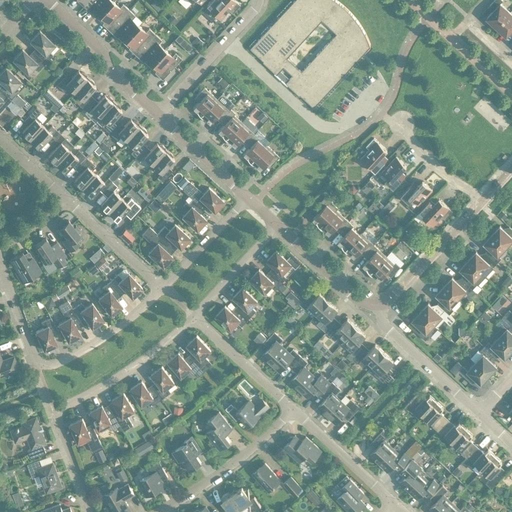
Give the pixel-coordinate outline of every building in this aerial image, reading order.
[(99,16),(112,2),(110,0),(89,0),(83,7),(90,14),(94,11),(99,16)] [(232,13),(239,5),(233,0),(210,0),(206,6),(210,10),(209,10),(219,20),(228,10),(232,13)] [(294,0),(250,49),(263,61),(262,62),(274,73),(274,74),(276,76),(283,67),(292,76),(285,84),(287,86),(287,85),(299,96),(300,95),(313,108),(370,47),(369,43),(367,40),(365,36),(364,33),(362,29),(360,26),(357,23),(355,20),(353,17),(350,14),(347,11),(345,9),(342,6),(339,4),(336,1),(333,0),(294,0)] [(494,29),(510,12),(500,3),(502,1),(501,0),(494,0),(489,6),(494,10),(486,18),(490,22),(488,23),(494,29)] [(109,31),(128,10),(122,4),(119,8),(112,2),(99,16),(104,20),(102,24),(109,31)] [(195,18),(204,26),(212,17),(203,9),(195,18)] [(128,10),(109,31),(116,38),(120,35),(125,40),(138,26),(131,20),(135,16),(128,10)] [(511,14),(510,12),(494,29),(500,34),(502,33),(506,36),(511,29),(511,14)] [(135,55),(155,34),(148,28),(145,32),(138,26),(125,40),(130,44),(128,49),(135,55)] [(45,63),(47,65),(51,60),(49,58),(52,55),(48,51),(54,45),(39,31),(30,41),(38,48),(34,53),(45,63)] [(151,64),(164,50),(158,44),(161,40),(155,34),(135,55),(143,62),(147,60),(151,64)] [(45,63),(34,53),(30,57),(22,49),(12,59),(27,73),(33,67),(38,71),(45,63)] [(164,50),(151,64),(156,69),(154,73),(162,80),(181,59),(175,53),(171,56),(164,50)] [(66,58),(59,66),(62,69),(70,61),(66,58)] [(20,108),(25,102),(16,94),(18,92),(14,88),(20,81),(5,67),(0,72),(0,81),(4,85),(0,89),(11,100),(20,108)] [(67,94),(74,93),(88,77),(83,73),(82,72),(80,72),(78,71),(70,80),(65,75),(56,85),(67,94)] [(88,77),(74,93),(79,97),(75,101),(83,109),(91,100),(87,96),(95,87),(93,85),(93,83),(93,81),(88,77)] [(199,117),(216,99),(203,87),(195,96),(200,100),(192,108),(196,111),(196,112),(197,115),(199,117)] [(11,100),(0,89),(0,103),(4,107),(11,100)] [(84,113),(95,123),(114,101),(109,97),(108,96),(106,97),(104,95),(96,104),(91,100),(83,109),(85,111),(84,113)] [(39,106),(45,105),(44,97),(37,99),(39,106)] [(228,110),(216,99),(199,117),(202,119),(204,120),(205,120),(209,123),(216,115),(220,119),(228,110)] [(114,101),(95,123),(96,121),(109,133),(117,124),(113,120),(121,111),(120,109),(120,107),(119,106),(114,101)] [(250,104),(241,112),(251,124),(256,119),(250,113),(255,109),(250,104)] [(24,137),(28,141),(43,126),(41,125),(41,123),(41,121),(36,117),(41,112),(36,107),(25,119),(30,123),(21,132),(23,133),(23,135),(24,137)] [(228,110),(220,119),(225,123),(217,131),(221,134),(221,136),(222,138),(224,140),(241,122),(233,115),(235,113),(230,109),(228,110)] [(242,116),(239,119),(248,128),(251,124),(242,116)] [(117,124),(109,133),(122,145),(126,141),(140,125),(136,121),(134,121),(132,121),(130,119),(122,128),(117,124)] [(253,134),(241,122),(224,140),(226,142),(229,143),(230,143),(233,146),(241,138),(245,142),(253,134)] [(140,125),(126,141),(128,142),(128,144),(128,146),(133,150),(130,153),(135,157),(144,148),(139,144),(147,135),(146,134),(146,132),(145,130),(140,125)] [(51,134),(43,126),(28,141),(33,146),(35,146),(37,146),(39,148),(47,139),(51,143),(60,134),(55,129),(51,134)] [(50,161),(54,166),(69,150),(73,146),(60,134),(51,143),(56,147),(47,156),(49,158),(49,160),(50,161)] [(246,158),(246,159),(248,161),(249,163),(264,147),(257,140),(258,138),(253,134),(245,142),(250,146),(242,155),(246,158)] [(380,158),(387,150),(373,138),(365,146),(369,150),(360,159),(375,172),(385,162),(380,158)] [(135,157),(134,159),(138,163),(144,157),(152,165),(167,150),(162,145),(160,145),(158,145),(156,144),(148,152),(144,148),(135,157)] [(266,162),(271,166),(279,157),(266,145),(264,147),(249,163),(251,164),(253,166),(255,167),(259,170),(266,162)] [(77,167),(86,158),(78,151),(74,155),(69,150),(54,166),(59,170),(61,171),(63,170),(65,172),(73,163),(77,167)] [(167,150),(152,165),(161,173),(157,177),(161,182),(170,173),(165,168),(174,159),(172,158),(172,156),(171,154),(167,150)] [(405,176),(400,171),(406,165),(396,157),(382,172),(388,177),(384,181),(393,189),(405,176)] [(94,165),(86,158),(77,167),(82,171),(74,180),(75,182),(75,184),(76,186),(81,190),(95,174),(90,170),(94,165)] [(99,187),(104,191),(112,182),(108,178),(103,182),(95,174),(81,190),(85,194),(87,195),(89,195),(91,196),(99,187)] [(185,178),(177,186),(182,190),(190,182),(185,178)] [(107,214),(121,199),(113,191),(117,186),(112,182),(104,191),(108,196),(100,204),(102,206),(101,208),(102,210),(107,214)] [(192,199),(201,208),(205,204),(214,211),(223,201),(208,187),(202,194),(190,182),(182,190),(192,200),(192,199)] [(408,203),(406,206),(413,213),(419,206),(418,205),(432,190),(424,182),(419,187),(417,187),(412,182),(400,196),(408,203)] [(148,196),(142,201),(148,208),(154,203),(148,196)] [(319,228),(336,210),(323,198),(315,207),(320,211),(312,219),(315,222),(316,223),(317,226),(319,228)] [(121,199),(107,214),(112,219),(113,219),(115,219),(117,220),(125,212),(131,217),(140,208),(130,199),(126,204),(121,199)] [(192,199),(192,200),(188,204),(186,201),(183,205),(188,210),(182,216),(196,230),(206,220),(197,212),(201,208),(192,199)] [(423,216),(422,216),(432,226),(441,216),(444,220),(452,211),(439,199),(435,204),(430,199),(419,212),(423,216)] [(348,222),(336,210),(319,228),(321,230),(324,231),(325,231),(328,234),(336,226),(340,230),(348,222)] [(68,221),(58,228),(66,238),(62,241),(70,251),(79,244),(74,239),(80,235),(78,233),(80,231),(75,226),(73,227),(68,221)] [(353,226),(348,222),(340,230),(345,234),(337,242),(340,246),(341,247),(342,249),(344,251),(359,235),(351,228),(353,226)] [(164,226),(157,234),(156,234),(167,245),(171,240),(180,248),(189,238),(174,224),(168,230),(164,226)] [(113,232),(121,240),(127,233),(119,226),(113,232)] [(491,235),(505,247),(511,240),(511,229),(509,227),(508,227),(509,228),(505,232),(500,226),(491,235)] [(156,234),(157,234),(149,227),(141,235),(154,246),(148,253),(151,256),(150,258),(156,263),(157,262),(163,267),(172,257),(163,249),(167,245),(156,234)] [(373,245),(361,233),(359,235),(344,251),(346,253),(349,254),(350,254),(353,258),(361,249),(365,253),(373,245)] [(496,263),(501,259),(498,256),(505,247),(491,235),(483,243),(483,244),(484,244),(489,249),(485,253),(496,263)] [(37,253),(44,263),(42,264),(48,273),(66,262),(63,258),(65,256),(56,242),(50,246),(45,238),(34,245),(39,252),(37,253)] [(386,256),(373,245),(365,253),(370,257),(362,266),(365,269),(367,271),(368,274),(369,274),(386,256)] [(93,263),(104,253),(99,248),(89,257),(93,263)] [(275,268),(271,272),(282,282),(286,278),(282,274),(291,264),(295,268),(299,264),(290,255),(286,260),(276,250),(267,260),(275,268)] [(496,263),(485,253),(481,257),(476,252),(476,251),(467,260),(481,273),(486,277),(493,269),(492,268),(496,263)] [(40,272),(32,258),(27,261),(22,253),(10,260),(16,271),(15,272),(21,284),(40,272)] [(395,262),(394,264),(386,256),(369,274),(371,276),(374,277),(375,278),(378,281),(386,273),(390,277),(400,266),(395,262)] [(465,275),(461,279),(472,289),(477,284),(478,285),(486,277),(481,273),(467,260),(459,269),(460,270),(460,269),(465,275)] [(76,266),(69,272),(74,279),(81,273),(76,266)] [(282,282),(271,272),(267,277),(258,269),(249,279),(264,293),(270,286),(275,290),(282,282)] [(109,282),(119,293),(124,289),(131,297),(142,288),(125,270),(123,270),(109,282)] [(476,292),(472,289),(461,279),(458,283),(452,278),(452,277),(443,286),(457,299),(465,291),(471,297),(476,292)] [(114,297),(119,293),(109,282),(101,288),(105,293),(98,298),(110,315),(121,306),(114,297)] [(49,289),(52,295),(64,289),(61,283),(49,289)] [(450,307),(457,299),(443,286),(435,295),(436,295),(442,300),(438,304),(449,315),(453,310),(450,307)] [(237,309),(248,319),(255,311),(251,307),(257,301),(242,287),(233,297),(241,305),(237,309)] [(316,314),(328,301),(319,293),(312,301),(307,296),(299,305),(304,310),(308,306),(316,314)] [(72,309),(67,301),(58,306),(65,319),(58,324),(68,342),(80,335),(74,325),(80,322),(72,309)] [(325,332),(335,322),(330,317),(337,310),(328,301),(316,314),(321,319),(316,324),(325,332)] [(72,309),(80,322),(85,318),(91,328),(103,320),(91,303),(84,308),(81,303),(72,309)] [(449,315),(438,304),(434,309),(428,304),(428,303),(420,312),(433,325),(436,327),(444,319),(450,325),(455,320),(449,315)] [(248,319),(237,309),(233,313),(225,306),(215,316),(230,329),(236,323),(241,327),(248,319)] [(474,313),(479,317),(484,312),(478,307),(474,313)] [(294,314),(296,319),(304,316),(301,310),(294,314)] [(503,317),(507,321),(511,325),(511,313),(509,310),(503,317)] [(436,327),(433,325),(420,312),(411,321),(412,321),(418,326),(414,330),(413,329),(413,330),(425,340),(429,336),(430,337),(438,329),(436,327)] [(495,334),(498,337),(511,349),(511,325),(507,321),(503,317),(497,324),(501,328),(495,334)] [(35,332),(44,350),(56,344),(51,334),(57,331),(50,318),(40,322),(43,328),(35,332)] [(344,340),(356,327),(347,319),(340,326),(335,322),(325,332),(334,341),(339,336),(344,340)] [(353,358),(363,348),(358,343),(365,336),(356,327),(344,340),(348,343),(344,347),(351,353),(345,359),(349,363),(353,358)] [(458,338),(465,334),(462,329),(455,334),(458,338)] [(270,364),(284,349),(279,344),(283,340),(274,332),(265,341),(270,346),(261,355),(270,364)] [(200,368),(208,361),(204,356),(210,350),(196,335),(186,345),(194,353),(190,357),(200,368)] [(511,349),(498,337),(491,345),(488,342),(483,347),(494,357),(498,353),(504,358),(503,358),(504,359),(511,349)] [(368,352),(363,348),(353,358),(362,367),(367,361),(372,366),(384,353),(375,345),(368,352)] [(475,363),(488,375),(497,367),(496,366),(490,361),(494,357),(483,347),(479,352),(482,355),(475,363)] [(284,349),(270,364),(279,372),(288,362),(293,367),(302,358),(293,349),(289,353),(284,349)] [(203,372),(200,368),(190,357),(185,361),(178,352),(167,361),(181,377),(187,371),(191,376),(195,373),(198,376),(203,372)] [(384,353),(372,366),(377,371),(373,374),(382,382),(391,374),(386,369),(393,361),(384,353)] [(0,376),(17,370),(13,357),(1,361),(0,358),(0,376)] [(298,390),(312,375),(303,367),(307,363),(302,358),(293,367),(298,372),(289,381),(298,390)] [(462,366),(457,371),(470,383),(474,379),(480,384),(488,375),(475,363),(467,371),(462,366)] [(161,366),(150,374),(157,383),(152,387),(161,399),(170,392),(167,388),(174,382),(161,366)] [(317,379),(312,375),(298,390),(307,398),(312,392),(317,397),(321,393),(330,383),(320,375),(317,379)] [(235,383),(244,395),(249,391),(241,379),(235,383)] [(161,399),(152,387),(148,390),(141,381),(130,388),(141,405),(149,400),(152,405),(161,399)] [(326,415),(340,400),(335,396),(340,390),(331,382),(330,383),(321,393),(326,398),(317,407),(326,415)] [(423,415),(436,401),(429,395),(426,398),(425,397),(424,398),(418,392),(403,407),(408,412),(409,411),(419,420),(423,415)] [(117,409),(112,413),(119,426),(123,432),(133,426),(127,414),(133,410),(123,393),(111,400),(117,409)] [(270,406),(263,399),(255,406),(249,400),(237,410),(231,403),(225,409),(236,421),(240,417),(248,426),(270,406)] [(340,400),(326,415),(335,424),(344,414),(349,419),(359,408),(350,399),(344,405),(340,400)] [(436,431),(447,419),(441,413),(442,412),(440,411),(443,408),(436,401),(423,415),(433,425),(432,426),(436,431)] [(119,426),(112,413),(107,415),(101,405),(89,411),(99,430),(107,425),(109,431),(119,426)] [(206,433),(219,450),(224,446),(225,446),(228,447),(230,445),(231,442),(225,434),(231,429),(218,412),(207,421),(213,428),(206,433)] [(30,458),(45,452),(42,445),(45,444),(35,418),(21,423),(23,427),(11,431),(15,442),(27,438),(31,449),(27,450),(30,458)] [(69,424),(78,443),(86,439),(92,452),(102,447),(92,426),(86,429),(82,418),(69,424)] [(452,442),(465,429),(458,422),(455,425),(454,424),(453,425),(447,419),(436,431),(441,435),(443,433),(452,442)] [(373,437),(378,431),(370,423),(363,431),(366,433),(367,431),(373,437)] [(465,429),(452,442),(462,452),(461,453),(465,458),(476,446),(470,440),(471,439),(469,438),(472,435),(465,429)] [(378,464),(392,448),(384,441),(388,436),(382,430),(372,441),(376,445),(377,447),(369,455),(378,464)] [(305,437),(302,440),(296,434),(293,437),(292,437),(289,437),(287,439),(287,442),(288,443),(283,448),(299,462),(305,456),(311,462),(321,451),(305,437)] [(196,456),(202,452),(191,436),(183,442),(185,444),(172,452),(178,462),(181,460),(189,471),(201,463),(196,456)] [(473,468),(476,464),(482,469),(495,456),(488,449),(485,452),(483,451),(482,452),(476,446),(465,458),(461,463),(465,467),(468,464),(473,468)] [(392,448),(378,464),(387,472),(392,466),(396,471),(409,457),(404,453),(401,456),(392,448)] [(495,456),(482,469),(491,478),(485,484),(491,489),(506,473),(499,468),(500,467),(499,465),(501,462),(495,456)] [(39,475),(46,493),(61,487),(52,463),(42,467),(39,460),(27,465),(32,478),(39,475)] [(407,491),(422,476),(425,472),(411,460),(399,473),(404,478),(399,483),(407,491)] [(158,461),(146,468),(150,474),(139,480),(143,487),(141,488),(146,496),(148,495),(150,496),(154,494),(155,491),(164,486),(161,480),(167,477),(158,461)] [(121,473),(116,464),(109,469),(105,462),(96,467),(105,483),(121,473)] [(280,481),(264,463),(252,474),(268,492),(280,481)] [(292,495),(301,488),(290,475),(281,483),(292,495)] [(422,476),(407,491),(416,499),(423,491),(425,491),(429,494),(438,485),(433,480),(430,484),(422,476)] [(355,511),(364,504),(358,498),(363,493),(350,480),(341,489),(344,492),(337,499),(349,511),(355,511)] [(113,511),(116,511),(127,506),(124,500),(134,495),(127,484),(118,490),(117,488),(103,495),(113,511)] [(428,510),(430,511),(442,511),(451,503),(442,495),(447,490),(442,485),(432,496),(435,500),(436,502),(428,510)] [(243,490),(241,488),(238,490),(233,491),(233,490),(232,490),(233,494),(230,496),(227,492),(220,497),(229,511),(234,511),(241,508),(248,508),(249,511),(257,505),(251,497),(249,498),(248,489),(243,490)] [(469,511),(470,511),(464,505),(459,510),(451,503),(442,511),(469,511)]
